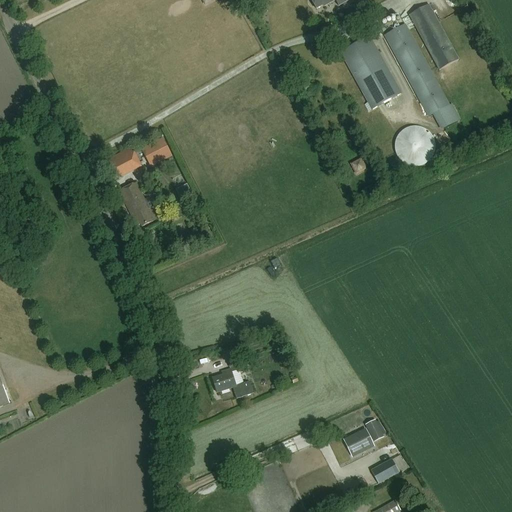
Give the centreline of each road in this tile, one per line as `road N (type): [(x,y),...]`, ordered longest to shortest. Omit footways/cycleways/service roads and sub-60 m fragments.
road 1 (unclassified): [(169,511),(167,365),(77,161)]
road 2 (unclassified): [(77,161),(266,62)]
road 3 (unclassified): [(77,161),(0,5)]
